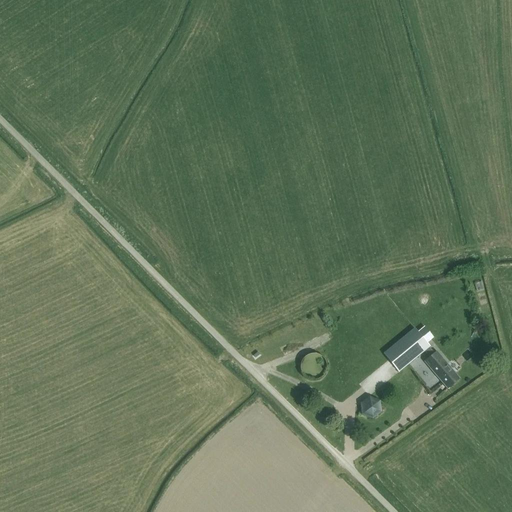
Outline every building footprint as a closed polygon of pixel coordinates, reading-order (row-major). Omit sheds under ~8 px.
[(477,291),(482,290),(480,279),(474,281),(477,291)] [(284,343),(288,352),(318,337),(314,328),(284,343)] [(414,328),(383,354),(398,373),(430,347),(414,328)] [(459,380),(442,359),(437,352),(425,362),(447,390),(459,380)] [(318,379),(323,376),(326,372),(326,366),(325,361),(322,357),(317,354),(313,354),(308,355),(304,357),(301,361),(300,366),(301,371),(303,376),(308,379),(313,380),(318,379)] [(365,414),(381,411),(378,398),(362,401),(365,414)]
